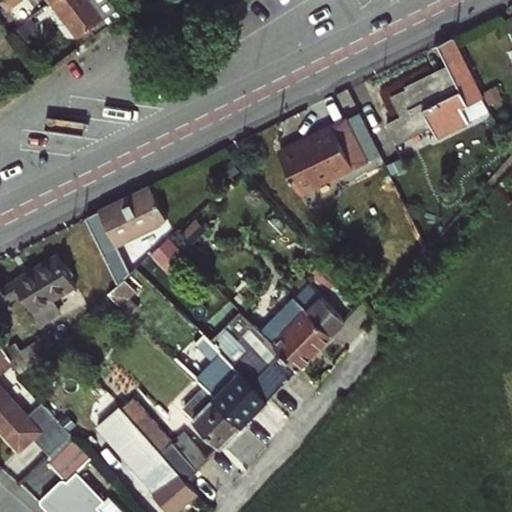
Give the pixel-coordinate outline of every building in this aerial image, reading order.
[(0,0),(8,10),(21,0),(0,0)] [(57,0),(55,1),(81,37),(106,18),(121,6),(115,0),(57,0)] [(124,11),(121,6),(106,18),(110,23),(124,11)] [(36,14),(33,9),(17,21),(20,26),(14,31),(19,38),(41,21),(36,14)] [(386,130),(395,147),(433,129),(439,142),(472,127),(465,112),(486,102),(453,34),(438,41),(453,73),(441,79),(440,76),(408,91),(409,94),(396,100),(406,121),(386,130)] [(358,111),(350,115),(369,156),(378,151),(358,111)] [(321,129),(323,133),(283,152),(301,188),(369,156),(350,115),(321,129)] [(151,185),(100,211),(118,246),(165,222),(168,219),(151,185)] [(118,246),(100,211),(87,218),(119,284),(127,277),(130,274),(118,246)] [(184,232),(193,241),(207,227),(198,218),(184,232)] [(158,255),(178,278),(193,266),(173,242),(158,255)] [(0,304),(12,299),(20,316),(64,294),(47,260),(0,284),(0,304)] [(119,284),(111,292),(133,315),(141,307),(132,297),(139,290),(127,277),(119,284)] [(349,320),(321,293),(308,305),(298,296),(263,330),(301,368),(349,320)] [(301,368),(263,330),(256,324),(240,340),(250,349),(235,363),(242,370),(271,398),(301,368)] [(216,397),(217,395),(245,423),(271,398),(242,370),(235,363),(232,361),(206,387),(216,397)] [(186,409),(223,445),(245,423),(217,395),(216,397),(206,387),(186,409)] [(57,415),(40,433),(0,396),(0,431),(22,452),(34,440),(50,457),(74,433),(57,415)] [(135,398),(123,409),(159,449),(171,439),(135,398)] [(175,511),(198,491),(185,477),(159,449),(123,409),(120,407),(108,417),(153,467),(147,471),(159,484),(153,490),(172,511),(175,511)] [(184,429),(171,439),(196,468),(208,459),(184,429)] [(84,475),(98,461),(74,433),(50,457),(47,460),(68,482),(44,504),(51,511),(105,511),(103,510),(110,504),(84,475)] [(185,477),(196,468),(171,439),(159,449),(185,477)]
